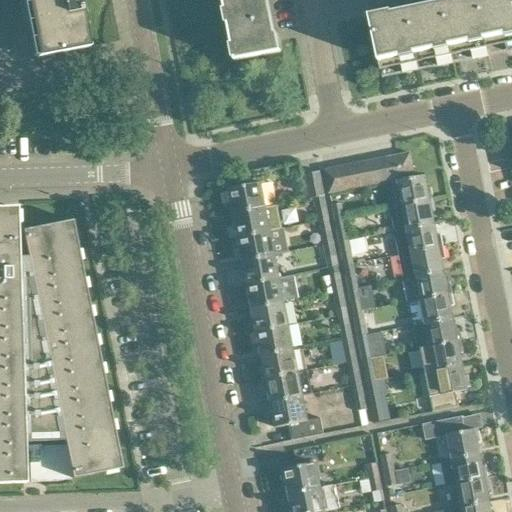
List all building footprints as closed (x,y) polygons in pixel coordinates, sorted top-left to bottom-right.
[(86,48),(76,0),(18,0),(20,7),(33,5),(43,56),(36,57),(36,58),(86,48)] [(223,0),(235,62),(281,53),(280,52),(274,53),(263,0),(223,0)] [(511,0),(485,0),(373,24),(371,17),(370,17),(379,62),(379,63),(380,70),(401,66),(403,74),(419,71),(417,62),(436,59),(438,67),(454,63),(452,55),(471,51),(472,59),(489,56),(487,48),(506,44),(507,52),(511,51),(511,0)] [(434,200),(432,188),(428,189),(426,176),(415,178),(410,153),(399,156),(403,178),(391,181),(384,182),(390,209),(434,200)] [(403,178),(399,156),(387,158),(391,181),(403,178)] [(391,181),(387,158),(375,160),(379,183),(384,182),(391,181)] [(379,183),(375,160),(363,163),(368,185),(379,183)] [(368,185),(363,163),(351,165),(356,188),(368,185)] [(356,188),(351,165),(339,167),(343,190),(356,188)] [(343,190),(339,167),(324,170),(329,193),(343,190)] [(266,209),(261,183),(266,180),(269,177),(271,173),(271,168),(239,174),(241,187),(229,190),(229,193),(226,193),(228,204),(232,203),(234,215),(266,209)] [(324,197),(319,172),(299,175),(304,200),(315,198),(315,199),(324,197)] [(329,221),(324,197),(315,199),(320,222),(329,221)] [(435,224),(433,212),(437,211),(434,200),(390,209),(394,232),(435,224)] [(344,218),(341,203),(332,205),(334,220),(344,218)] [(0,208),(0,483),(23,483),(22,445),(22,442),(37,441),(38,463),(29,464),(30,483),(57,482),(71,479),(121,469),(71,221),(22,231),(27,257),(17,258),(15,208),(0,208)] [(270,232),(266,209),(234,215),(236,227),(232,227),(235,239),(270,232)] [(349,241),(344,218),(334,220),(339,243),(349,241)] [(444,247),(442,235),(438,236),(435,224),(394,232),(399,256),(444,247)] [(331,229),(321,231),(324,246),(334,244),(331,229)] [(275,256),(270,232),(235,239),(237,251),(241,250),(243,262),(275,256)] [(354,265),(349,241),(339,243),(344,267),(354,265)] [(336,257),(334,244),(324,246),(327,258),(336,257)] [(445,270),(442,260),(446,259),(444,247),(399,256),(404,278),(445,270)] [(279,279),(275,256),(243,262),(245,274),(242,274),(244,286),(279,279)] [(358,288),(354,265),(344,267),(348,290),(358,288)] [(451,293),(449,281),(447,281),(445,270),(404,278),(408,302),(421,300),(421,299),(451,293)] [(343,291),(340,272),(330,274),(334,293),(343,291)] [(294,276),(279,279),(244,286),(247,298),(250,297),(252,309),(284,303),(298,300),(294,276)] [(363,311),(358,288),(348,290),(353,313),(363,311)] [(348,314),(343,291),(334,293),(338,316),(348,314)] [(453,317),(450,305),(454,305),(451,293),(421,299),(421,300),(426,322),(453,317)] [(289,326),(284,303),(252,309),(254,321),(251,321),(253,333),(289,326)] [(368,334),(363,311),(353,313),(358,336),(368,334)] [(352,338),(348,314),(338,316),(343,339),(352,338)] [(461,339),(458,327),(455,328),(453,317),(426,322),(413,325),(418,348),(422,347),(461,339)] [(293,350),(289,326),(253,333),(256,345),(259,344),(261,356),(293,350)] [(370,348),(368,334),(358,336),(361,350),(370,348)] [(390,337),(375,339),(379,364),(394,362),(390,337)] [(357,361),(352,338),(343,339),(348,363),(357,361)] [(462,364),(460,352),(463,351),(461,339),(422,347),(427,372),(435,370),(435,369),(462,364)] [(298,374),(293,350),(261,356),(263,368),(260,369),(263,381),(298,374)] [(377,381),(372,358),(363,360),(368,384),(377,381)] [(362,385),(357,361),(348,363),(352,387),(362,385)] [(470,386),(468,375),(464,376),(462,364),(435,369),(435,370),(427,372),(425,372),(433,411),(458,406),(456,391),(467,389),(467,386),(470,386)] [(308,372),(298,374),(263,381),(265,392),(268,392),(271,403),(303,397),(313,395),(308,372)] [(382,407),(377,381),(368,384),(373,409),(382,407)] [(367,409),(362,385),(352,387),(357,411),(367,409)] [(324,435),(320,419),(308,421),(303,397),(271,403),(273,415),(270,416),(272,427),(275,426),(276,429),(289,426),(292,441),(324,435)] [(385,421),(382,407),(373,409),(376,423),(385,421)] [(481,442),(479,430),(476,431),(475,427),(465,429),(463,416),(467,415),(467,414),(423,422),(426,438),(448,434),(453,459),(480,454),(478,442),(481,442)] [(395,471),(391,454),(382,455),(385,472),(395,471)] [(488,476),(486,465),(483,465),(480,454),(453,459),(441,462),(446,486),(457,483),(457,482),(488,476)] [(321,487),(316,463),(316,462),(284,468),(284,470),(281,471),(283,483),(286,482),(289,494),(321,487)] [(380,476),(377,462),(367,465),(370,478),(380,476)] [(397,485),(395,471),(385,472),(388,486),(397,485)] [(382,490),(380,476),(370,478),(373,492),(382,490)] [(490,501),(487,489),(491,488),(488,476),(457,482),(457,483),(462,506),(490,501)] [(127,494),(127,477),(84,477),(84,495),(127,494)] [(334,485),(321,487),(289,494),(291,506),(287,506),(288,511),(322,511),(326,511),(339,509),(334,485)] [(450,511),(495,511),(494,511),(492,511),(490,501),(462,506),(449,509),(450,511)]
